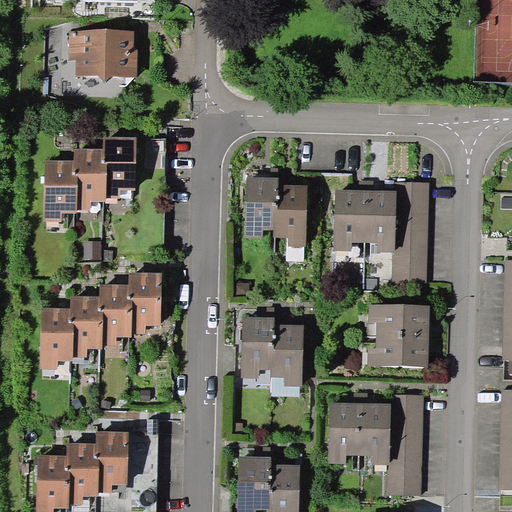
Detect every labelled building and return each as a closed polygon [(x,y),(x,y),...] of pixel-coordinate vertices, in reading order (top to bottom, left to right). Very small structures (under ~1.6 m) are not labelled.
[(134,47),(134,30),(69,29),(69,60),(76,60),(76,77),(138,77),(138,47),(134,47)] [(136,137),(104,137),(103,149),(103,163),(107,163),(106,198),(121,199),(121,190),(135,191),(136,137)] [(103,163),(103,149),(75,148),(74,161),(74,174),(78,174),(77,209),(91,210),(91,202),(106,202),(106,198),(107,163),(103,163)] [(74,174),(74,161),(46,161),(44,221),(62,222),(62,213),(77,213),(77,209),(78,174),(74,174)] [(278,207),(278,184),(278,178),(247,177),(246,238),(262,238),(262,230),(273,230),(274,207),(278,207)] [(359,180),(359,190),(365,190),(373,190),(373,180),(359,180)] [(427,284),(429,183),(395,182),(395,190),(396,190),(396,252),(393,252),(392,283),(427,284)] [(308,185),(278,184),(278,207),(274,207),(273,230),(273,237),(288,237),(288,246),(306,246),(308,185)] [(365,242),(365,190),(359,190),(335,190),(334,251),(352,251),(352,242),(365,242)] [(365,190),(365,242),(378,243),(378,252),(393,252),(396,252),(396,190),(395,190),(373,190),(365,190)] [(101,241),(84,241),(83,262),(101,262),(101,241)] [(511,260),(505,260),(503,361),(511,360),(511,260)] [(162,273),(130,272),(129,285),(129,298),(133,298),(132,333),(146,334),(146,325),(161,326),(162,273)] [(129,298),(129,285),(100,284),(100,297),(100,309),(104,310),(103,344),(117,345),(117,337),(131,337),(132,333),(133,298),(129,298)] [(100,309),(100,297),(72,296),(71,309),(71,323),(74,323),(73,357),(88,357),(88,348),(103,348),(103,344),(104,310),(100,309)] [(377,336),(429,337),(430,306),(369,305),(369,324),(377,324),(377,336)] [(71,323),(71,309),(42,308),(41,369),(58,369),(58,361),(73,361),(73,357),(74,323),(71,323)] [(274,345),(275,325),(275,317),(242,317),(241,378),(259,379),(260,369),(272,370),(272,344),(274,345)] [(304,325),(275,325),(274,345),(272,344),(272,370),(271,377),(284,378),(284,386),(300,386),(303,386),(304,325)] [(429,337),(377,336),(376,349),(368,349),(368,366),(428,367),(429,337)] [(299,397),(300,386),(284,386),(284,378),(271,377),(271,396),(299,397)] [(511,390),(502,390),(499,490),(511,489),(511,390)] [(354,393),(353,402),(360,403),(368,403),(368,393),(354,393)] [(421,497),(423,395),(389,395),(389,403),(391,403),(390,465),(387,465),(387,496),(421,497)] [(359,455),(360,403),(353,402),(329,402),(329,463),(346,464),(346,455),(359,455)] [(360,403),(359,455),(372,455),(372,465),(387,465),(390,465),(391,403),(389,403),(368,403),(360,403)] [(128,432),(96,431),(96,444),(96,458),(99,458),(98,492),(112,492),(113,484),(127,484),(128,432)] [(96,458),(96,444),(67,443),(67,456),(67,469),(71,469),(70,504),(84,505),(84,496),(98,496),(98,492),(99,458),(96,458)] [(67,469),(67,456),(38,455),(36,511),(53,511),(54,507),(70,508),(70,504),(71,469),(67,469)] [(271,489),(271,464),(271,456),(239,456),(238,511),(256,511),(256,509),(267,509),(269,510),(269,489),(271,489)] [(299,511),(300,464),(271,464),(271,489),(269,489),(269,510),(267,509),(266,511),(299,511)]
